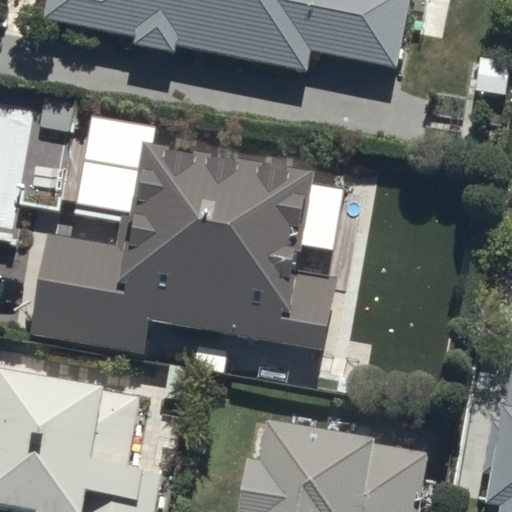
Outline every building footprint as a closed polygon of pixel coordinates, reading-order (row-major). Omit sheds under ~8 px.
[(56,0),(50,31),(141,50),(139,59),(179,68),(181,59),(311,86),(315,66),(400,84),(418,0),(415,0),(56,0)] [(120,258),(53,247),(37,346),(147,364),(151,338),(330,367),(343,290),(336,289),(350,203),(295,194),(293,200),(272,197),(273,189),(244,184),(242,193),(219,189),(220,182),(205,180),(204,186),(178,182),(180,174),(152,170),(147,199),(151,200),(148,222),(141,221),(139,230),(125,228),(120,258)] [(145,419),(8,395),(0,442),(0,511),(163,511),(168,489),(133,483),(145,419)] [(511,436),(511,438),(499,435),(490,485),(506,488),(501,511),(498,511),(496,511),(495,511),(511,511),(511,412),(509,431),(511,431),(511,436)] [(369,462),(278,447),(271,491),(260,489),(255,511),(427,511),(435,465),(371,455),(369,462)]
